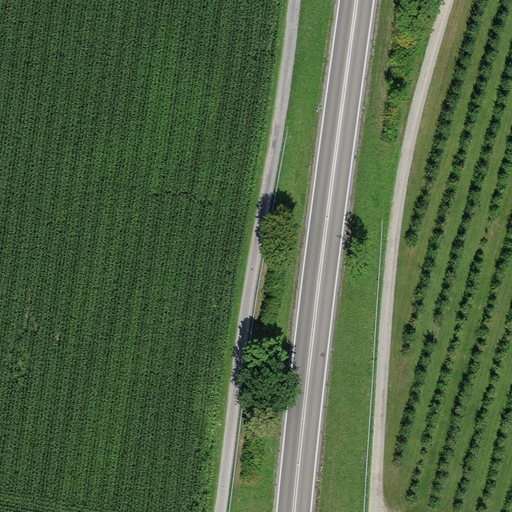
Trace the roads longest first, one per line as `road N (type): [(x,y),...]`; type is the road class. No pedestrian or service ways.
road 1 (track): [(378,511),(386,289),(408,146),(449,0)]
road 2 (track): [(293,0),(220,511)]
road 3 (trunk): [(356,0),(294,511)]
